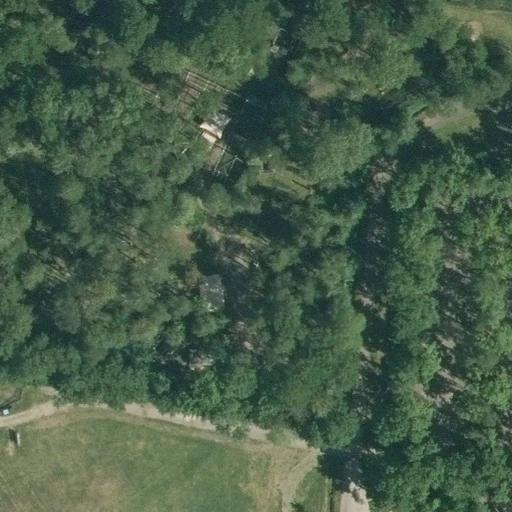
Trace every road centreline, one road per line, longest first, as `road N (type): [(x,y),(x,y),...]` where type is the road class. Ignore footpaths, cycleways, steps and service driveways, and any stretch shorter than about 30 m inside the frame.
road 1 (track): [(357,448),(71,394)]
road 2 (track): [(511,32),(460,14),(318,0)]
